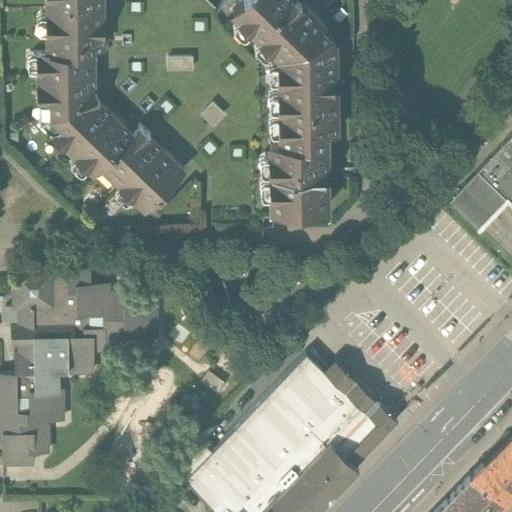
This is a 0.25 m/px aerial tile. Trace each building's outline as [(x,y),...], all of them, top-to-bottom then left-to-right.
[(241,0),(232,10),(238,16),(236,17),(249,30),(250,28),(259,37),(257,38),(270,50),(271,49),(278,55),(299,46),(324,22),(302,1),(300,2),(298,0),(241,0)] [(101,19),(101,7),(47,7),(47,15),(45,15),(45,32),(47,32),(47,52),(35,52),(35,70),(38,70),(38,75),(94,74),(93,48),(101,48),(101,34),(103,34),(103,19),(101,19)] [(335,35),(324,22),(299,46),(278,55),(276,61),(309,61),(309,74),(334,73),(335,35)] [(193,55),(167,56),(167,70),(193,69),(193,55)] [(309,74),(309,61),(276,61),(277,78),(278,78),(279,90),(277,90),(277,107),(279,107),(279,110),(314,110),(314,113),(335,113),(334,86),(332,86),(332,75),(334,75),(334,73),(309,74)] [(94,74),(38,75),(38,82),(36,82),(36,100),(44,100),(56,128),(51,134),(63,146),(65,145),(70,150),(109,110),(99,100),(94,89),(94,74)] [(224,114),(212,102),(200,114),(212,126),(224,114)] [(109,110),(70,150),(75,155),(74,157),(86,169),(88,168),(94,173),(101,166),(120,185),(121,186),(158,147),(148,137),(149,135),(139,125),(132,132),(109,110)] [(314,113),(314,110),(279,110),(279,114),(277,114),(277,130),(279,130),(279,142),(269,142),(269,154),(267,154),(268,170),(270,170),(269,174),(324,173),(323,168),(326,168),(325,130),(335,130),(335,113),(314,113)] [(511,139),(509,136),(448,199),(478,228),(506,199),(511,204),(511,139)] [(158,147),(121,186),(120,185),(118,186),(131,199),(132,197),(144,208),(156,195),(158,197),(172,182),(170,181),(183,168),(163,149),(162,151),(158,147)] [(324,173),(269,174),(270,177),(268,177),(268,194),(270,194),(270,207),(288,207),(287,209),(309,209),(309,207),(326,207),(326,178),(324,178),(324,173)] [(67,274),(51,274),(51,270),(30,270),(13,287),(13,305),(5,305),(5,324),(19,324),(19,326),(15,333),(20,341),(19,352),(13,352),(14,371),(0,371),(0,439),(2,439),(2,461),(33,461),(33,452),(46,451),(45,419),(61,419),(60,387),(58,387),(58,370),(93,369),(93,348),(105,347),(105,343),(136,342),(136,335),(154,335),(154,303),(140,303),(140,291),(107,291),(106,281),(90,282),(89,270),(67,270),(67,274)] [(304,351),(182,476),(216,511),(312,511),(357,465),(354,461),(395,417),(333,358),(323,369),(304,351)] [(511,430),(481,461),(511,476),(511,430)] [(511,491),(511,476),(481,461),(469,474),(509,495),(511,491)] [(469,474),(432,511),(492,511),(509,495),(469,474)]
